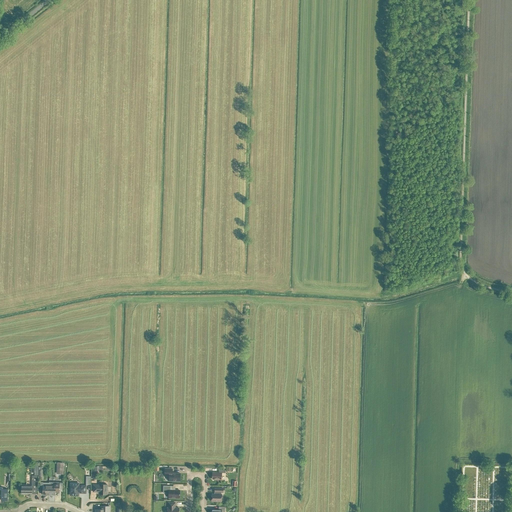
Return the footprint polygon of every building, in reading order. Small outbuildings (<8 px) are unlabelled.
[(172,469),(165,469),(165,475),(169,475),(169,481),(180,481),(180,473),(172,473),(172,469)] [(219,473),(212,472),(212,479),(221,480),(221,473),(225,473),(225,470),(219,470),(219,473)] [(32,475),(32,481),(32,486),(21,486),(21,494),(28,494),(32,494),(36,494),(37,475),(32,475)] [(49,483),(43,483),(43,482),(40,482),(40,488),(43,488),(42,495),(49,495),(49,483)] [(58,482),(52,482),(49,482),(49,483),(49,495),(55,495),(55,494),(58,494),(58,493),(59,493),(59,483),(58,483),(58,482)] [(71,483),(70,495),(78,495),(78,493),(85,493),(86,486),(79,486),(79,483),(71,483)] [(93,485),(93,492),(99,492),(99,494),(107,494),(107,484),(99,484),(99,485),(93,485)] [(179,498),(179,490),(170,490),(171,486),(163,486),(163,493),(168,493),(168,497),(175,498),(178,498),(179,498)] [(214,494),(212,494),(211,501),(221,502),(221,494),(221,492),(223,492),(223,488),(214,488),(214,494)] [(178,511),(179,508),(175,508),(175,502),(168,502),(168,508),(167,508),(166,511),(178,511)]
